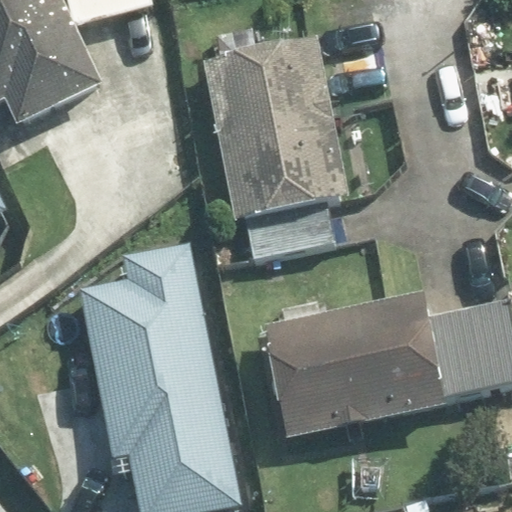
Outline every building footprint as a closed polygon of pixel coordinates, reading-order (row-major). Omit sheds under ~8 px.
[(0,0),(0,118),(13,143),(103,97),(74,40),(152,17),(147,0),(0,0)] [(315,50),(201,73),(241,271),(335,252),(328,221),(349,217),(315,50)] [(0,187),(0,214),(11,209),(0,187)] [(239,511),(192,251),(120,264),(125,293),(75,302),(106,470),(126,466),(133,511),(239,511)] [(428,305),(268,336),(291,452),(448,421),(446,409),(511,396),(511,319),(510,310),(432,325),(428,305)]
